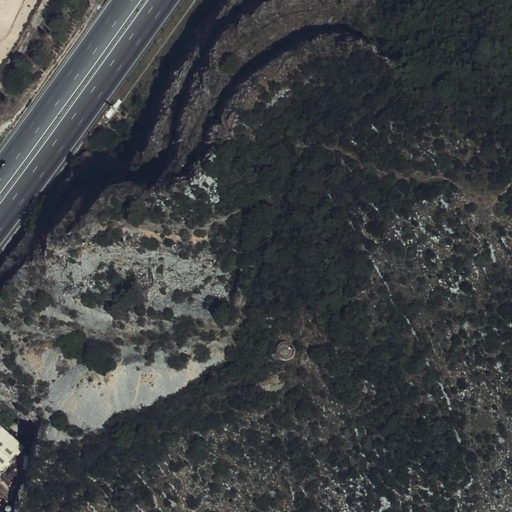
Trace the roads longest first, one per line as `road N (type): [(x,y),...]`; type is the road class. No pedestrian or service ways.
road 1 (motorway): [(0,223),(163,0)]
road 2 (motorway): [(126,0),(0,175)]
